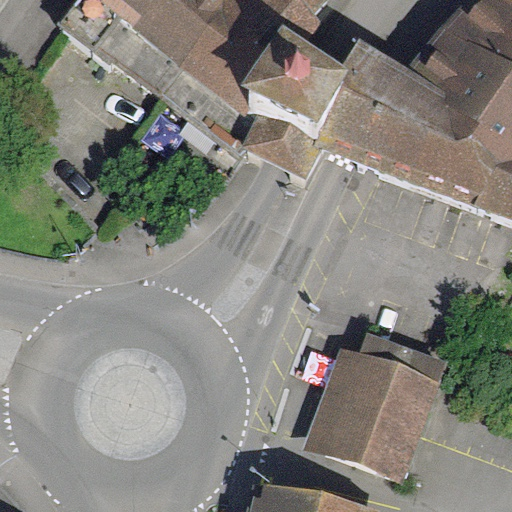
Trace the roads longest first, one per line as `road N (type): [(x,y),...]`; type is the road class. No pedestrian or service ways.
road 1 (residential): [(218,395),(339,162)]
road 2 (residential): [(399,14),(360,33),(276,173)]
road 3 (residential): [(276,173),(165,326)]
road 4 (residential): [(339,162),(400,57),(399,14)]
road 5 (residential): [(136,494),(195,467),(215,432),(218,395)]
road 6 (residential): [(93,328),(72,342),(46,385),(48,435)]
